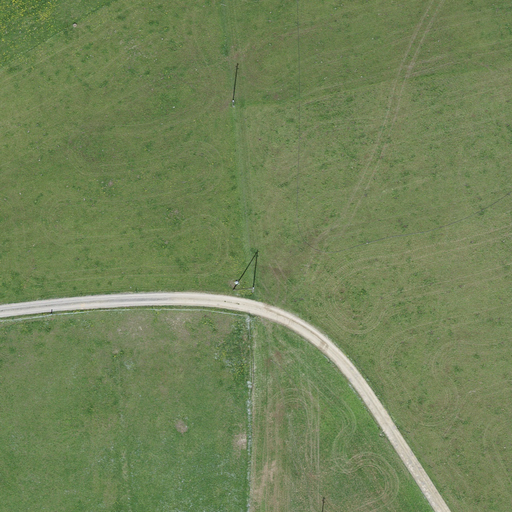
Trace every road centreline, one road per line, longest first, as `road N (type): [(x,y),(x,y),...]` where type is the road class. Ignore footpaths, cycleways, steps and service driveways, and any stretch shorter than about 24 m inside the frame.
road 1 (track): [(257,308),(337,355),(442,511)]
road 2 (track): [(0,311),(91,300),(257,308)]
